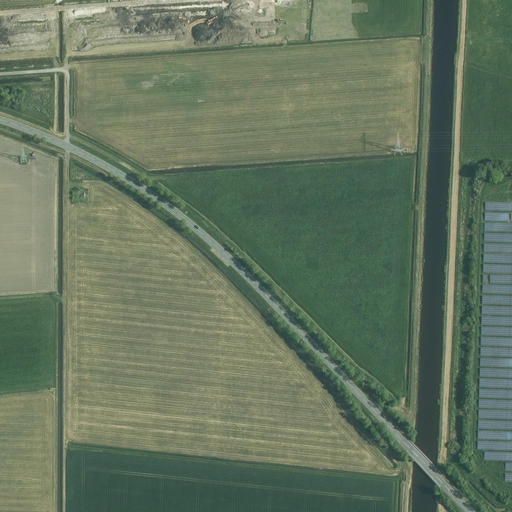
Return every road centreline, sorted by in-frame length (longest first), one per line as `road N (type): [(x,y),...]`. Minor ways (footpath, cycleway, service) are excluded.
road 1 (primary): [(471,511),(199,231),(101,163),(0,119)]
road 2 (track): [(67,146),(65,70),(0,74)]
